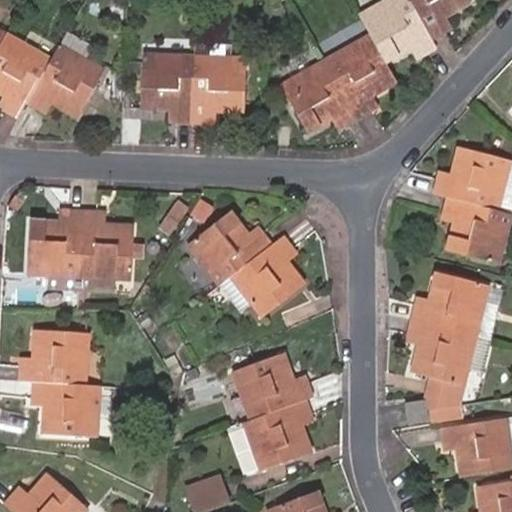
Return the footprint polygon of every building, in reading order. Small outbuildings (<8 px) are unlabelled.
[(369,35),(385,62),(410,48),(407,44),(413,40),(422,55),(435,47),(432,40),(408,0),(385,0),(358,16),(369,35)] [(408,0),(432,40),(445,32),(437,18),(443,14),(445,19),(470,4),(468,0),(408,0)] [(437,18),(445,32),(451,29),(445,19),(443,14),(437,18)] [(325,61),(357,118),(371,110),(362,95),(368,92),(371,96),(396,82),(385,62),(369,35),(325,61)] [(5,110),(18,118),(27,103),(51,61),(6,36),(0,46),(0,93),(5,96),(7,92),(13,96),(5,110)] [(410,48),(416,58),(422,55),(413,40),(407,44),(410,48)] [(244,112),(246,59),(232,58),(232,45),(195,44),(194,57),(192,122),(208,123),(208,106),(215,106),(215,111),(244,112)] [(51,61),(27,103),(40,111),(49,96),(55,99),(52,103),(77,118),(104,72),(60,46),(51,61)] [(143,55),(141,109),(170,110),(170,105),(177,105),(177,122),(192,122),(194,57),(143,55)] [(280,87),(307,133),(332,119),(329,114),(336,111),(344,126),(357,118),(325,61),(280,87)] [(121,99),(121,81),(113,81),(113,98),(121,99)] [(0,104),(0,107),(5,110),(13,96),(7,92),(5,96),(0,104)] [(362,95),(371,110),(377,107),(371,96),(368,92),(362,95)] [(49,96),(40,111),(46,114),(52,103),(55,99),(49,96)] [(332,119),(338,129),(344,126),(336,111),(329,114),(332,119)] [(511,216),(511,214),(511,162),(510,162),(458,148),(451,176),(456,177),(454,184),(437,180),(433,195),(447,199),(497,212),(511,215),(511,216)] [(451,176),(439,173),(437,180),(454,184),(456,177),(451,176)] [(497,212),(447,199),(443,214),(460,218),(458,225),(453,224),(446,252),(498,265),(511,215),(497,212)] [(169,234),(187,209),(178,202),(161,228),(169,234)] [(78,290),(82,211),(66,211),(66,227),(59,227),(59,222),(30,221),(28,275),(49,275),(48,288),(78,290)] [(130,279),(133,225),(104,224),(104,229),(97,229),(97,212),(82,211),(78,290),(114,291),(115,278),(130,279)] [(220,285),(272,245),(262,233),(249,243),(244,238),(249,235),(231,212),(188,245),(220,285)] [(460,218),(443,214),(441,220),(453,224),(458,225),(460,218)] [(249,243),(262,233),(258,228),(249,235),(244,238),(249,243)] [(263,317),(305,284),(287,262),(284,265),(279,259),(293,249),(283,237),(272,245),(220,285),(242,313),(253,304),(263,317)] [(287,262),(297,254),(293,249),(279,259),(284,265),(287,262)] [(491,340),(504,291),(488,287),(488,286),(436,273),(429,301),(434,303),(432,309),(416,305),(412,320),(475,336),(491,340)] [(77,308),(77,298),(61,298),(62,308),(77,308)] [(429,301),(417,299),(416,305),(432,309),(434,303),(429,301)] [(152,322),(147,314),(143,317),(138,309),(133,312),(143,328),(152,322)] [(485,368),(491,340),(475,336),(412,320),(408,335),(425,340),(423,346),(418,345),(411,373),(431,378),(426,397),(428,410),(458,406),(467,370),(483,374),(485,368)] [(85,386),(88,334),(35,331),(33,360),(38,360),(38,367),(21,366),(20,382),(34,382),(85,386)] [(425,340),(408,335),(406,342),(418,345),(423,346),(425,340)] [(306,400),(312,398),(307,383),(291,389),(289,382),(293,381),(284,354),(233,372),(251,421),(306,400)] [(182,371),(175,357),(165,361),(173,376),(182,371)] [(291,389),(307,383),(305,376),(293,381),(289,382),(291,389)] [(96,438),(99,387),(85,386),(34,382),(33,398),(50,399),(49,406),(45,405),(44,410),(43,434),(96,438)] [(312,453),(302,426),(297,427),(295,421),(311,415),(306,400),(251,421),(244,423),(226,430),(243,475),(261,468),(262,471),(312,453)] [(429,421),(425,400),(404,403),(408,425),(429,421)] [(463,419),(461,406),(458,406),(428,410),(431,424),(463,419)] [(302,426),(313,421),(311,415),(295,421),(297,427),(302,426)] [(511,460),(505,419),(440,429),(443,444),(460,442),(461,448),(456,449),(460,478),(511,469),(511,460)] [(460,442),(443,444),(444,451),(456,449),(461,448),(460,442)] [(85,511),(88,509),(48,473),(29,495),(33,499),(28,504),(15,493),(5,505),(13,511),(85,511)] [(204,511),(230,503),(220,475),(185,487),(194,511),(204,511)] [(511,511),(511,482),(477,487),(480,511),(511,511)] [(29,495),(20,488),(15,493),(28,504),(33,499),(29,495)] [(268,511),(325,511),(318,492),(268,509),(268,511)]
